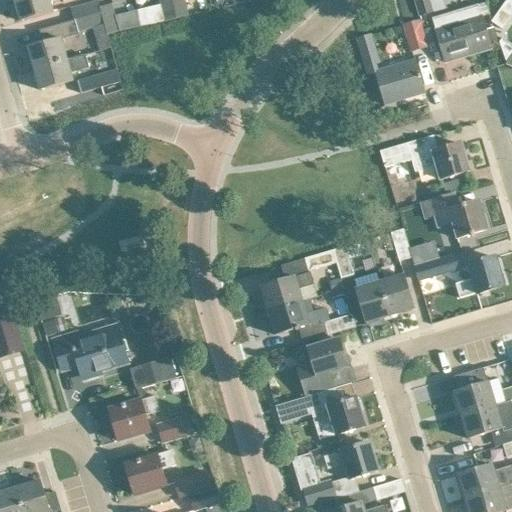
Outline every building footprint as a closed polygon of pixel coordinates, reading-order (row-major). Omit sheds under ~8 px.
[(21,22),(40,16),(53,13),(51,4),(63,0),(18,0),(15,1),(21,22)] [(177,20),(171,0),(159,0),(165,23),(177,20)] [(184,0),(171,0),(177,20),(189,17),(184,0)] [(210,0),(210,1),(211,7),(216,9),(221,8),(224,3),(222,0),(210,0)] [(415,0),(421,17),(434,12),(430,0),(415,0)] [(511,0),(506,0),(492,22),(502,29),(511,15),(511,0)] [(100,9),(98,2),(71,10),(74,21),(102,13),(100,9)] [(111,5),(100,9),(102,13),(108,35),(119,32),(111,5)] [(446,63),(447,63),(500,47),(496,33),(488,35),(479,6),(477,6),(478,7),(434,20),(434,19),(433,19),(446,63)] [(137,11),(126,14),(130,29),(140,27),(141,27),(138,16),(137,11)] [(139,16),(138,16),(141,27),(142,27),(164,21),(162,11),(139,16)] [(94,28),(101,52),(105,51),(112,49),(108,35),(102,13),(74,21),(40,31),(44,45),(28,49),(35,71),(68,61),(67,60),(62,41),(80,36),(79,33),(94,28)] [(404,26),(410,45),(412,52),(427,48),(420,22),(404,26)] [(358,40),(363,59),(366,67),(379,63),(371,36),(358,40)] [(90,68),(86,54),(67,60),(68,61),(35,71),(41,91),(73,82),(71,74),(90,68)] [(375,72),(384,105),(401,100),(400,98),(423,92),(424,94),(425,94),(416,61),(375,72)] [(111,73),(78,83),(81,94),(121,83),(118,71),(111,73)] [(69,95),(42,103),(46,115),(72,106),(69,95)] [(415,173),(436,167),(440,181),(470,172),(462,145),(438,152),(434,137),(380,152),(385,167),(412,160),(415,173)] [(454,195),(435,200),(422,204),(426,219),(435,216),(439,228),(453,224),(458,240),(471,236),(472,237),(475,237),(474,235),(488,231),(479,202),(458,208),(454,195)] [(412,258),(403,230),(390,234),(398,262),(412,258)] [(407,234),(412,253),(425,250),(420,231),(407,234)] [(355,275),(347,247),(334,251),(338,263),(339,263),(343,278),(355,275)] [(334,251),(306,259),(310,272),(338,263),(334,251)] [(419,282),(461,269),(457,255),(414,267),(419,282)] [(469,266),(473,280),(457,285),(461,300),(504,287),(496,258),(484,262),(483,260),(481,261),(481,262),(469,266)] [(151,269),(149,262),(149,259),(139,262),(141,272),(151,269)] [(310,274),(281,283),(261,289),(268,311),(303,301),(300,289),(314,285),(310,274)] [(404,275),(381,282),(391,317),(414,310),(404,275)] [(341,279),(329,282),(333,293),(344,290),(341,279)] [(381,282),(357,289),(367,324),(391,317),(381,282)] [(75,306),(86,304),(81,285),(70,287),(75,306)] [(307,314),(303,301),(268,311),(276,336),(296,330),(296,331),(299,330),(299,329),(323,321),(330,319),(327,308),(307,314)] [(0,306),(0,358),(24,352),(10,304),(0,306)] [(331,322),(324,324),(328,336),(357,327),(353,315),(349,316),(331,322)] [(54,321),(43,324),(47,338),(58,334),(54,321)] [(54,341),(63,371),(80,366),(83,378),(129,364),(117,325),(78,337),(77,334),(54,341)] [(334,389),(329,374),(348,368),(339,340),(308,349),(313,364),(298,368),(307,397),(334,389)] [(131,370),(136,389),(150,385),(176,378),(170,358),(131,370)] [(455,393),(461,415),(496,405),(489,383),(455,393)] [(140,402),(130,405),(110,411),(120,442),(151,433),(146,415),(161,411),(157,397),(145,400),(144,396),(152,393),(150,385),(136,389),(140,402)] [(337,436),(349,432),(350,434),(353,433),(352,431),(365,427),(357,398),(338,404),(334,390),(307,398),(307,397),(276,406),(282,425),(312,415),(316,426),(332,421),(337,436)] [(496,406),(496,405),(461,415),(469,440),(503,430),(504,433),(511,430),(511,402),(511,401),(496,406)] [(164,443),(181,438),(200,433),(195,415),(159,426),(164,443)] [(505,458),(511,455),(511,440),(501,444),(505,458)] [(379,472),(370,444),(325,458),(329,471),(345,466),(350,481),(363,477),(363,478),(366,478),(366,476),(379,472)] [(173,451),(126,465),(136,496),(168,487),(163,472),(178,467),(173,451)] [(292,460),(301,492),(304,491),(309,506),(336,498),(331,482),(321,485),(312,454),(292,460)] [(458,475),(465,497),(511,483),(511,466),(494,472),(492,465),(458,475)] [(211,488),(206,471),(176,480),(181,497),(211,488)] [(405,493),(402,480),(374,489),(378,501),(405,493)] [(54,511),(61,510),(56,492),(44,495),(40,482),(17,489),(23,511),(54,511)] [(511,483),(465,497),(469,511),(502,511),(511,509),(511,483)] [(23,511),(17,489),(0,493),(0,511),(23,511)] [(223,511),(217,489),(191,497),(195,511),(207,508),(208,511),(223,511)]
